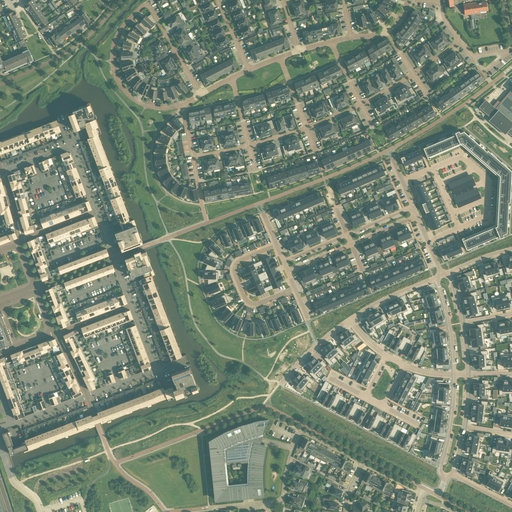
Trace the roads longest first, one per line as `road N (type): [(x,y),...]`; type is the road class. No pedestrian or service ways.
road 1 (residential): [(200,95),(149,7),(140,7),(115,41),(119,83),(147,106),(182,106)]
road 2 (residential): [(131,305),(155,369),(13,424)]
road 3 (residential): [(96,211),(69,147),(0,172)]
road 4 (residential): [(276,244),(241,261),(236,273),(251,303),(294,287)]
road 5 (residential): [(344,511),(362,463),(299,430)]
